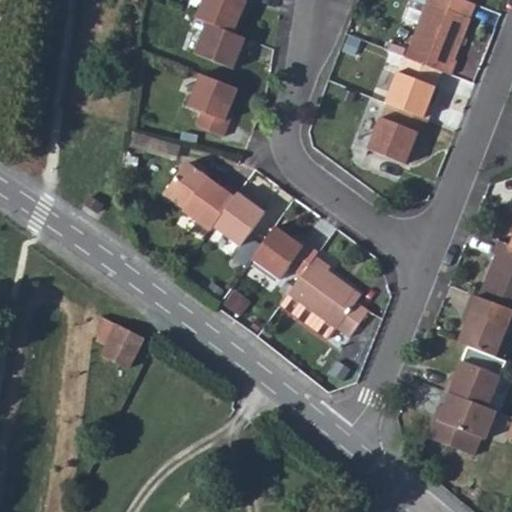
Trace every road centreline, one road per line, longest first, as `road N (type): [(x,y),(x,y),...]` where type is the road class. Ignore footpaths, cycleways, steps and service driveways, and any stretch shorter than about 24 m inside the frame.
road 1 (tertiary): [(0,187),(344,442)]
road 2 (residential): [(426,267),(511,45)]
road 3 (residential): [(344,442),(360,423),(426,267)]
road 4 (residential): [(304,0),(281,131),(299,175)]
road 5 (residential): [(299,175),(426,267)]
